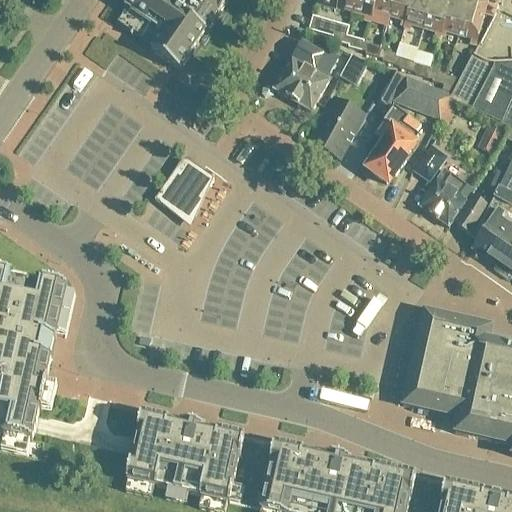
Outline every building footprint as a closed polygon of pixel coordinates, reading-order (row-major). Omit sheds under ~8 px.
[(129,0),(123,9),(127,11),(117,25),(131,35),(130,36),(131,37),(134,34),(153,47),(150,52),(171,66),(180,72),(190,57),(199,44),(204,47),(223,19),(219,16),(229,0),(129,0)] [(353,14),(356,0),(317,0),(316,5),(336,11),(337,9),(353,14)] [(368,23),(374,0),(356,0),(353,14),(366,17),(364,22),(368,23)] [(388,18),(393,0),(374,0),(368,23),(386,28),(388,18)] [(393,0),(388,18),(402,22),(401,25),(405,27),(412,0),(393,0)] [(412,0),(405,27),(404,29),(409,31),(410,26),(423,30),(431,0),(412,0)] [(438,39),(439,37),(440,35),(448,0),(431,0),(423,30),(436,34),(435,38),(438,39)] [(448,0),(440,35),(445,37),(445,33),(458,36),(468,0),(448,0)] [(468,0),(458,36),(471,40),(470,45),(475,46),(484,14),(493,16),(497,4),(488,2),(488,0),(486,0),(468,0)] [(332,43),(345,46),(347,38),(348,36),(336,33),(338,25),(313,18),(309,32),(333,39),(332,43)] [(364,43),(347,38),(345,46),(349,47),(348,50),(362,53),(364,45),(364,43)] [(315,52),(301,44),(273,92),(310,114),(328,83),(313,74),(316,69),(329,76),(338,58),(318,46),(315,52)] [(381,50),(364,45),(362,53),(366,54),(365,57),(378,60),(380,52),(381,50)] [(394,67),(397,58),(397,57),(380,52),(378,60),(383,61),(382,63),(394,67)] [(461,81),(452,98),(450,102),(462,108),(473,113),(495,70),(493,69),(495,65),(484,62),(473,57),(473,58),(461,81)] [(414,63),(397,58),(394,67),(399,68),(399,70),(411,74),(414,66),(414,63)] [(511,64),(495,65),(493,69),(495,70),(473,113),(511,131),(511,162),(505,177),(498,193),(487,215),(474,238),(479,242),(475,248),(488,258),(487,260),(501,270),(511,277),(511,64)] [(415,77),(428,81),(431,72),(431,71),(414,66),(411,74),(416,75),(415,77)] [(447,77),(431,72),(428,81),(433,82),(432,84),(444,87),(442,94),(452,98),(461,81),(447,77)] [(389,110),(392,105),(405,80),(389,73),(373,102),(389,110)] [(438,124),(450,102),(452,98),(442,94),(406,79),(406,81),(405,80),(392,105),(415,115),(438,124)] [(333,99),(310,142),(340,160),(365,117),(333,99)] [(462,108),(450,102),(438,124),(440,124),(440,123),(449,128),(454,118),(452,116),(454,110),(460,113),(462,108)] [(386,124),(377,138),(384,144),(367,169),(368,172),(384,184),(391,183),(408,159),(407,158),(416,145),(415,144),(419,136),(417,134),(421,127),(393,108),(384,122),(386,124)] [(504,133),(489,125),(477,150),(492,157),(504,133)] [(429,184),(446,159),(432,149),(414,173),(429,184)] [(185,160),(155,202),(160,205),(160,204),(176,215),(184,221),(196,216),(212,181),(213,182),(214,181),(185,160)] [(452,224),(471,196),(474,193),(444,172),(418,208),(449,229),(452,224)] [(498,193),(505,177),(497,173),(491,186),(482,204),(471,196),(452,224),(474,239),(474,238),(487,215),(498,193)] [(34,201),(46,207),(55,192),(42,185),(34,201)] [(32,444),(34,435),(36,426),(38,417),(39,412),(41,412),(42,411),(48,382),(46,382),(51,359),(49,359),(53,342),(55,342),(67,290),(37,283),(37,285),(15,280),(15,278),(0,275),(0,435),(3,436),(2,438),(32,444)] [(511,348),(489,343),(492,329),(424,313),(413,362),(403,408),(458,420),(455,436),(511,448),(511,455),(511,459),(511,458),(511,348)] [(442,435),(445,422),(395,409),(392,422),(442,435)] [(511,511),(511,500),(509,499),(509,500),(487,495),(485,495),(485,494),(445,485),(416,479),(416,477),(374,468),(374,469),(352,464),(352,463),(351,463),(326,457),(326,458),(322,457),(303,453),(303,452),(274,445),(274,447),(244,440),(244,439),(217,433),(217,434),(205,431),(206,430),(180,424),(180,425),(168,423),(169,422),(141,416),(137,435),(137,436),(137,439),(137,441),(136,442),(133,441),(130,457),(133,458),(132,461),(132,463),(131,462),(126,482),(126,483),(229,506),(257,511),(511,511)]
